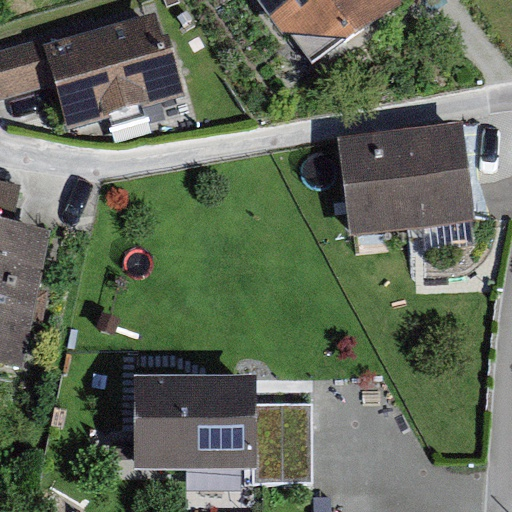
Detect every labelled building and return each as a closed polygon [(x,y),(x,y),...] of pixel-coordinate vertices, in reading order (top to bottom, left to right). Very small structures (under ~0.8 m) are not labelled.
[(259,0),(291,43),(349,55),(409,12),(399,0),(259,0)] [(59,43),(0,59),(0,76),(7,103),(61,88),(73,131),(107,121),(109,128),(192,103),(175,45),(169,47),(162,23),(61,52),(59,43)] [(471,136),(350,150),(361,244),(427,236),(427,233),(482,227),(471,136)] [(0,364),(30,370),(56,242),(22,235),(30,194),(0,187),(0,364)] [(267,387),(141,389),(142,480),(265,478),(265,488),(323,487),(322,409),(267,409),(267,387)]
